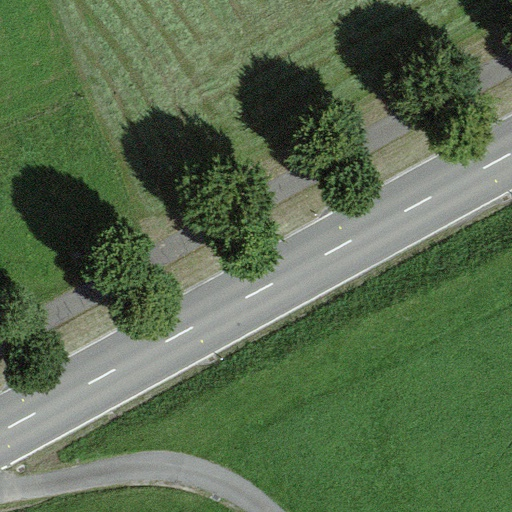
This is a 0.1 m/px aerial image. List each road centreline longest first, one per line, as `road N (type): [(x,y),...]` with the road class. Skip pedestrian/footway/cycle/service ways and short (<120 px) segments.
road 1 (primary): [(511,156),(0,440)]
road 2 (track): [(0,490),(179,469),(216,480),(265,511)]
